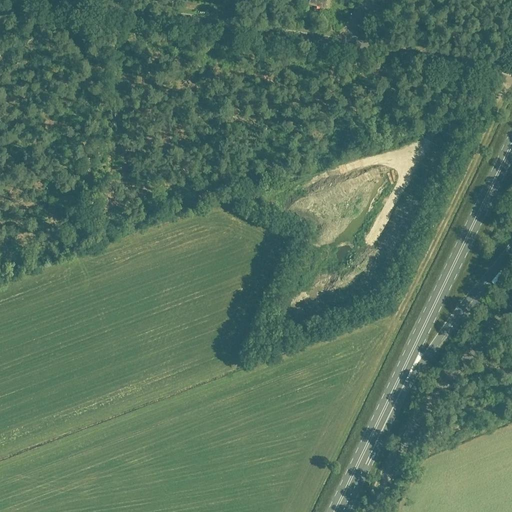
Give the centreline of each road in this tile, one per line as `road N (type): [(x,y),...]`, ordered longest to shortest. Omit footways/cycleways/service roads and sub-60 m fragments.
road 1 (track): [(113,7),(65,256),(437,131),(499,97)]
road 2 (unclassified): [(511,69),(71,0)]
road 3 (primary): [(387,400),(511,142)]
road 4 (unclassified): [(369,511),(425,405),(511,305)]
road 5 (track): [(499,97),(394,322)]
road 6 (primary): [(387,400),(511,249)]
road 7 (primary): [(387,400),(333,511)]
